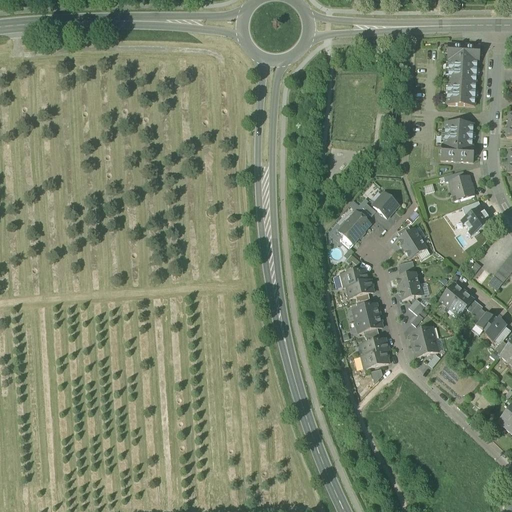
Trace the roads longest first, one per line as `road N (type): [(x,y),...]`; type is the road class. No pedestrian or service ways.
road 1 (track): [(297,511),(306,495),(245,289),(230,65),(143,49),(23,56),(17,26)]
road 2 (secondary): [(261,58),(259,213),(281,334)]
road 3 (secondary): [(281,334),(272,170),(282,60)]
road 4 (residential): [(374,253),(403,365),(511,470)]
road 5 (track): [(0,299),(245,289)]
road 6 (residential): [(498,27),(492,166),(511,218)]
road 7 (secondary): [(343,511),(281,334)]
road 8 (secondary): [(243,15),(115,22)]
road 9 (secondary): [(115,22),(242,37)]
